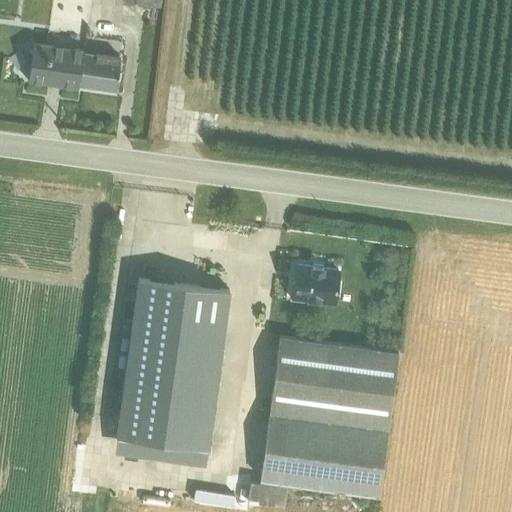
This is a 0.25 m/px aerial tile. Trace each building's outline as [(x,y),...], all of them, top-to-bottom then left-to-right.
[(33,42),(27,81),(77,88),(78,86),(115,91),(120,58),(83,52),(83,49),(33,42)] [(166,211),(182,214),(185,196),(169,194),(166,211)] [(296,263),(291,298),(335,303),(336,293),(339,293),(341,279),(337,278),(338,269),(323,267),(324,263),(312,261),(311,265),(296,263)] [(117,436),(115,452),(204,463),(206,448),(210,448),(229,289),(138,277),(115,436),(117,436)] [(279,335),(259,479),(378,495),(398,351),(279,335)] [(250,480),(247,501),(284,506),(287,485),(250,480)]
